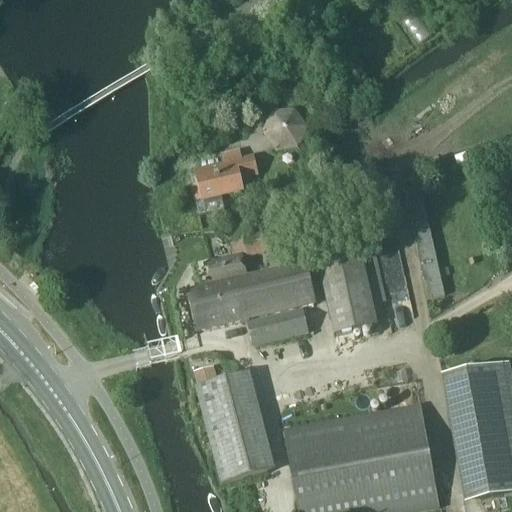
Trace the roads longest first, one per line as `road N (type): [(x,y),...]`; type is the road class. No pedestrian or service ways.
road 1 (track): [(421,337),(386,167),(511,82)]
road 2 (secondary): [(118,511),(72,421),(0,331)]
road 3 (track): [(421,337),(460,511)]
